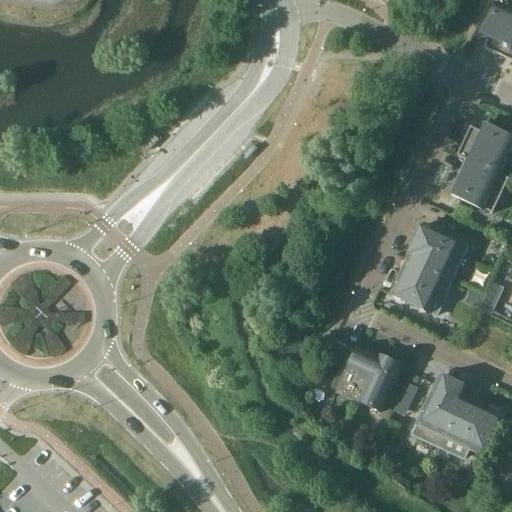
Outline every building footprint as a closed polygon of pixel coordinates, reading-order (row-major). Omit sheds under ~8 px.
[(491,34),(484,49),(511,62),(511,12),(496,5),(484,31),(491,34)] [(471,129),(457,157),(467,162),(467,161),(500,176),(501,175),(511,151),(511,140),(489,129),(486,136),(471,129)] [(467,161),(467,162),(454,188),(465,193),(462,200),(494,215),(510,180),(501,175),(500,176),(467,161)] [(424,225),(407,261),(453,282),(469,247),(424,225)] [(436,317),(453,282),(407,261),(391,296),(429,314),(436,317)] [(491,282),(479,310),(492,316),(504,288),(491,282)] [(471,290),(465,304),(476,309),(482,295),(471,290)] [(380,413),(402,367),(378,356),(377,357),(358,348),(347,372),(366,381),(357,402),(380,413)] [(440,449),(468,390),(440,377),(417,425),(413,436),(440,449)] [(469,390),(468,390),(440,449),(465,460),(469,450),(481,455),(498,417),(464,400),(469,390)]
